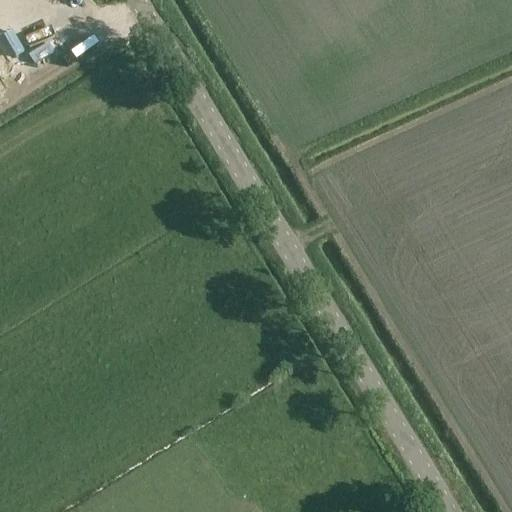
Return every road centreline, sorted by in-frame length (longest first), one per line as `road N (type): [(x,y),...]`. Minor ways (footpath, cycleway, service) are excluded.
road 1 (tertiary): [(444,511),(131,0)]
road 2 (track): [(139,12),(0,100)]
